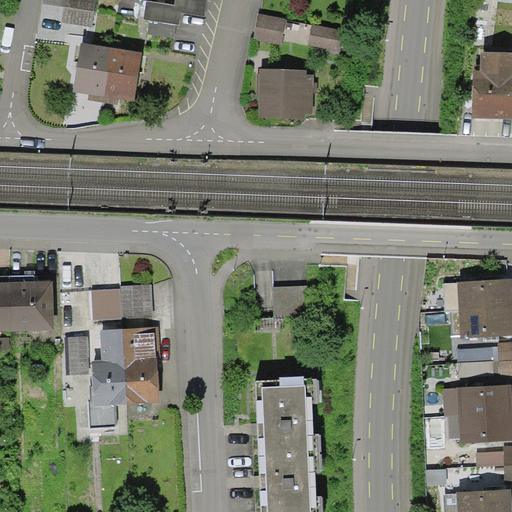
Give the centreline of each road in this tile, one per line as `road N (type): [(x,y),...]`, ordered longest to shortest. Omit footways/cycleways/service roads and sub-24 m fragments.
road 1 (tertiary): [(416,0),(391,252),(383,511)]
road 2 (residential): [(193,237),(511,246)]
road 3 (residential): [(200,141),(511,153)]
road 4 (residential): [(193,237),(205,511)]
road 5 (residential): [(0,229),(193,237)]
road 6 (residential): [(9,135),(200,141)]
road 7 (residential): [(226,0),(200,141)]
road 8 (residential): [(33,0),(9,135)]
